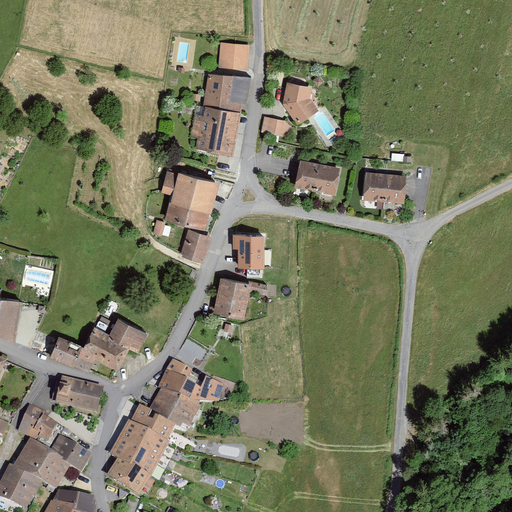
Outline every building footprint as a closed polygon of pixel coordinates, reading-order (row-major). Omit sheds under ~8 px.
[(250,44),(221,42),(219,67),(248,69),(250,44)] [(251,76),(209,72),(203,105),(197,105),(191,136),(198,137),(196,148),(233,155),(243,102),(247,103),(251,76)] [(324,82),(319,75),(313,80),(318,87),(324,82)] [(319,109),(311,97),(313,86),(288,82),(283,103),(297,125),(319,109)] [(286,120),(265,116),(262,132),(290,137),(292,127),(286,120)] [(341,167),(300,159),(295,187),(336,195),(341,167)] [(178,173),(167,170),(162,191),(172,194),(166,218),(206,229),(220,181),(179,170),(178,173)] [(407,175),(366,171),(364,198),(405,203),(407,175)] [(166,222),(157,219),(153,234),(162,235),(166,222)] [(212,236),(189,229),(181,254),(204,262),(212,236)] [(265,235),(233,233),(233,248),(238,247),(238,266),(247,267),(247,277),(263,278),(263,267),(265,267),(265,235)] [(249,282),(221,277),(214,311),(244,318),(250,291),(268,294),(267,284),(249,281),(249,282)] [(0,335),(16,343),(23,300),(0,296),(0,289),(0,287),(0,335)] [(84,346),(59,335),(50,357),(74,366),(74,364),(90,371),(95,358),(118,370),(130,348),(139,352),(148,333),(119,317),(110,333),(105,331),(110,321),(102,317),(96,326),(94,325),(84,346)] [(233,325),(226,323),(224,331),(231,332),(233,325)] [(224,386),(207,378),(201,389),(188,381),(193,372),(173,360),(167,371),(159,388),(161,389),(150,411),(140,406),(131,423),(129,422),(110,455),(118,460),(107,476),(139,497),(170,443),(168,442),(175,427),(181,430),(183,426),(190,429),(201,408),(199,407),(200,402),(218,402),(224,386)] [(104,388),(61,378),(61,380),(58,379),(53,401),(56,401),(55,404),(98,415),(104,388)] [(60,436),(65,429),(44,416),(45,413),(30,405),(18,432),(40,442),(39,444),(52,452),(60,436)] [(9,425),(0,420),(0,434),(3,436),(9,425)] [(36,498),(43,483),(57,491),(71,467),(82,473),(92,455),(60,436),(52,452),(39,444),(31,439),(15,467),(10,465),(0,485),(0,498),(27,510),(34,497),(36,498)] [(98,511),(95,498),(59,491),(53,503),(52,502),(46,511),(98,511)] [(135,511),(139,500),(130,497),(124,511),(135,511)]
